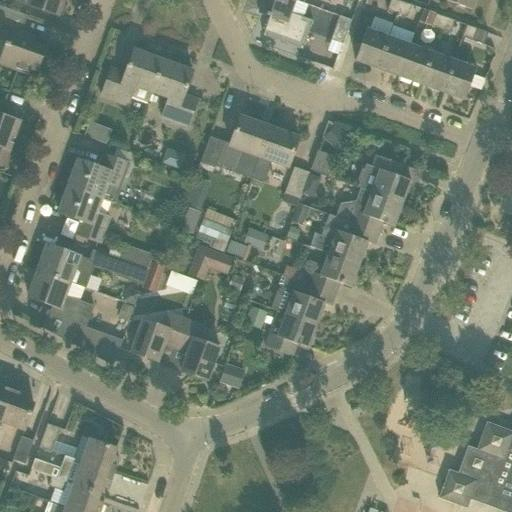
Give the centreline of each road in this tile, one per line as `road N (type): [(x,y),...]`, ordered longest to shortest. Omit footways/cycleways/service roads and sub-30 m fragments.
road 1 (residential): [(480,143),(397,334),(372,355),(190,441)]
road 2 (residential): [(480,143),(252,72),(211,0)]
road 3 (residential): [(0,280),(107,0)]
road 4 (residential): [(190,441),(0,336)]
road 5 (unknown): [(350,366),(407,493),(456,511)]
